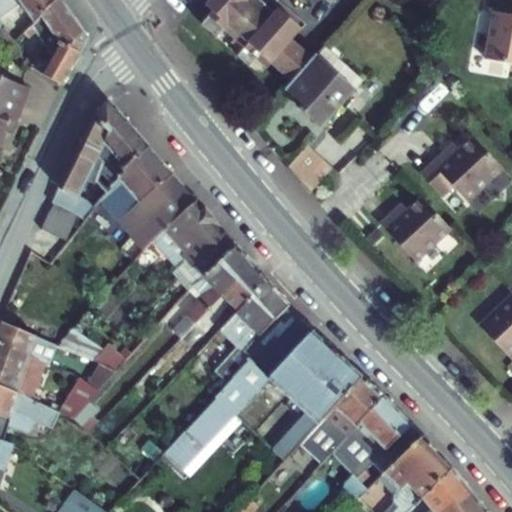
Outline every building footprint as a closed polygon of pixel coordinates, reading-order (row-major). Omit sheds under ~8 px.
[(0,0),(0,26),(4,23),(0,18),(20,3),(35,23),(58,0),(0,0)] [(64,0),(58,0),(35,23),(23,33),(28,40),(36,32),(43,43),(54,59),(62,44),(80,53),(86,43),(86,31),(64,0)] [(247,4),(250,0),(211,0),(206,6),(213,13),(209,17),(224,30),(235,40),(232,43),(242,52),(243,53),(246,50),(256,58),(268,68),(271,64),(293,82),(313,59),(296,45),(294,47),(290,43),(302,30),(279,10),(275,15),(268,23),(263,19),(266,15),(254,5),(251,9),(247,4)] [(275,15),(258,0),(250,0),(247,4),(251,9),(254,5),(266,15),(263,19),(268,23),(275,15)] [(283,5),(279,10),(302,30),(306,25),(283,5)] [(511,65),(511,16),(494,13),(485,60),(511,65)] [(218,38),(224,30),(209,17),(203,25),(218,38)] [(52,62),(54,59),(43,43),(38,55),(52,62)] [(52,62),(38,55),(36,59),(31,68),(62,84),(80,53),(62,44),(54,59),(52,62)] [(321,129),(355,91),(354,90),(362,81),(324,47),(313,59),(293,82),(286,90),(307,110),(304,113),(321,129)] [(250,66),(256,58),(246,50),(243,53),(242,52),(238,56),(250,66)] [(31,68),(36,59),(28,55),(24,65),(31,68)] [(29,88),(0,76),(0,146),(5,132),(11,116),(17,119),(29,88)] [(105,145),(98,159),(103,161),(97,183),(98,185),(107,194),(111,190),(110,188),(125,174),(124,172),(127,169),(126,168),(149,148),(109,102),(101,103),(93,118),(110,133),(105,144),(105,145)] [(11,116),(5,132),(11,134),(17,119),(11,116)] [(93,118),(75,155),(95,165),(98,159),(105,145),(105,144),(110,133),(93,118)] [(310,194),(332,169),(325,162),(335,151),(316,136),(287,168),(310,194)] [(502,169),(473,138),(459,150),(453,156),(447,149),(420,175),(442,197),(453,187),(467,202),(502,169)] [(453,156),(459,150),(454,144),(447,149),(453,156)] [(154,242),(196,201),(149,148),(126,168),(127,169),(124,172),(125,174),(110,188),(111,190),(107,194),(102,198),(100,201),(144,252),(154,242)] [(95,165),(75,155),(52,204),(76,214),(85,220),(94,208),(85,202),(79,199),(95,165)] [(85,202),(94,208),(100,201),(102,198),(107,194),(98,185),(85,202)] [(415,263),(451,229),(421,198),(408,210),(402,216),(396,210),(380,225),(415,263)] [(177,268),(220,228),(196,201),(154,242),(177,268)] [(402,216),(408,210),(402,204),(396,210),(402,216)] [(52,205),(41,230),(54,235),(65,211),(52,205)] [(54,235),(66,241),(77,216),(65,211),(54,235)] [(177,268),(194,288),(203,279),(237,247),(220,228),(177,268)] [(172,331),(180,338),(222,293),(252,265),(237,247),(203,279),(194,288),(202,296),(198,300),(185,314),(187,315),(172,331)] [(239,311),(268,282),(252,265),(222,293),(180,338),(191,349),(233,305),(239,311)] [(173,272),(190,292),(194,288),(177,268),(173,272)] [(242,353),(286,308),(289,306),(268,282),(239,311),(220,331),(237,347),(215,371),(229,385),(234,379),(232,377),(249,359),(242,353)] [(190,292),(198,300),(202,296),(194,288),(190,292)] [(511,295),(479,326),(511,361),(511,295)] [(229,385),(164,453),(183,471),(236,415),(269,378),(312,332),(286,308),(242,353),(249,359),(232,377),(234,379),(229,385)] [(1,322),(0,323),(0,343),(45,361),(49,362),(52,352),(64,357),(66,350),(59,346),(1,322)] [(92,361),(103,349),(75,330),(72,328),(59,346),(66,350),(92,361)] [(307,412),(272,450),(285,462),(301,445),(362,377),(312,332),(269,378),(307,412)] [(0,386),(32,399),(45,361),(0,343),(0,386)] [(99,364),(117,371),(126,361),(108,343),(103,349),(92,361),(99,364)] [(88,383),(99,391),(117,371),(99,364),(88,383)] [(81,377),(59,412),(60,413),(73,420),(74,419),(90,401),(99,391),(88,383),(81,377)] [(362,377),(301,445),(321,464),(332,453),(383,397),(362,377)] [(0,386),(0,441),(3,442),(9,426),(29,433),(34,421),(52,429),(60,413),(59,412),(32,399),(0,386)] [(411,425),(383,397),(332,453),(353,475),(356,478),(411,425)] [(90,401),(74,419),(82,426),(92,415),(98,409),(90,401)] [(82,426),(89,433),(100,422),(92,415),(82,426)] [(236,415),(183,471),(190,477),(242,421),(236,415)] [(353,475),(345,483),(360,498),(379,480),(385,474),(399,489),(393,495),(394,503),(398,507),(393,511),(410,511),(423,499),(453,469),(411,425),(356,478),(353,475)] [(0,441),(0,484),(13,446),(3,442),(0,441)] [(453,469),(423,499),(431,510),(429,511),(442,511),(451,503),(454,507),(472,493),(453,469)] [(385,474),(379,480),(393,495),(399,489),(385,474)] [(104,511),(75,490),(59,511),(104,511)] [(486,511),(487,511),(472,493),(454,507),(451,503),(442,511),(486,511)] [(239,511),(252,511),(258,506),(251,499),(239,511)] [(394,503),(385,511),(393,511),(398,507),(394,503)]
